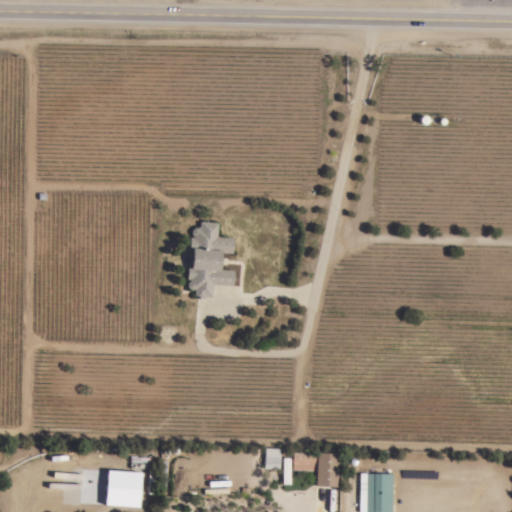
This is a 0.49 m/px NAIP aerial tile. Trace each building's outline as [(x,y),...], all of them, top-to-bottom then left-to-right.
[(231,238),(230,253),(219,252),(217,269),(231,270),(230,285),(211,284),(209,297),(202,296),(202,298),(191,297),(192,289),(187,289),(184,286),(185,283),(187,280),(187,279),(184,279),(185,266),(189,266),(189,249),(187,249),(187,237),(191,237),(191,236),(189,234),(189,230),(191,227),(197,228),(197,221),(216,222),(215,236),(231,238)] [(278,458),(279,458),(279,460),(277,460),(277,468),(262,468),(262,462),(261,462),(261,461),(262,461),(263,447),(278,448),(278,458)] [(313,471),(290,470),(291,463),(290,463),(290,451),(335,453),(334,487),(312,486),(313,471)] [(112,461),(112,457),(92,456),(91,468),(104,469),(104,461),(112,461)] [(289,485),(288,458),(280,458),(280,485),(289,485)] [(389,511),(357,511),(358,472),(390,473),(389,511)]
